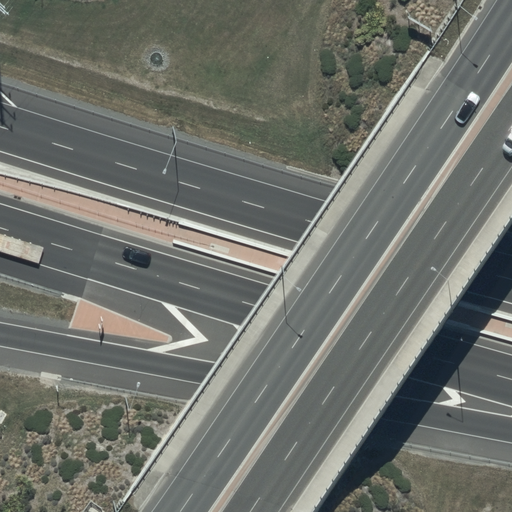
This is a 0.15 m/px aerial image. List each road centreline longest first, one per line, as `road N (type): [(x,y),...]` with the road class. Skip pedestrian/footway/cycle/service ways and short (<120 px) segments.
road 1 (secondary): [(177,511),(511,18)]
road 2 (motorway): [(0,126),(511,279)]
road 3 (motorway): [(511,379),(0,227)]
road 4 (motorway): [(511,431),(0,335)]
road 5 (secondary): [(511,132),(254,511)]
